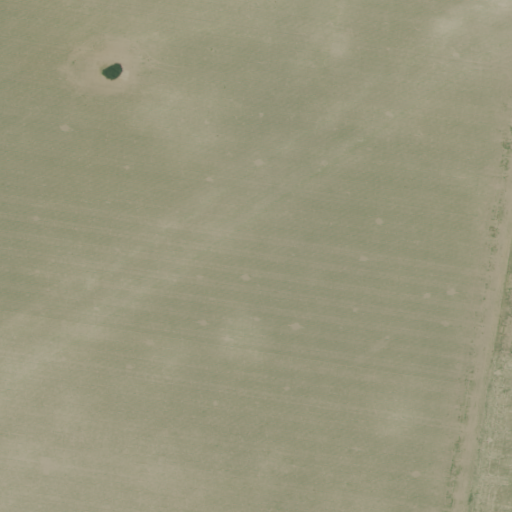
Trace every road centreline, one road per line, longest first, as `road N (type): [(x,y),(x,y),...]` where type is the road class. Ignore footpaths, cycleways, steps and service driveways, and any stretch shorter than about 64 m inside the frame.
road 1 (residential): [(80,0),(511,73)]
road 2 (residential): [(511,122),(446,511)]
